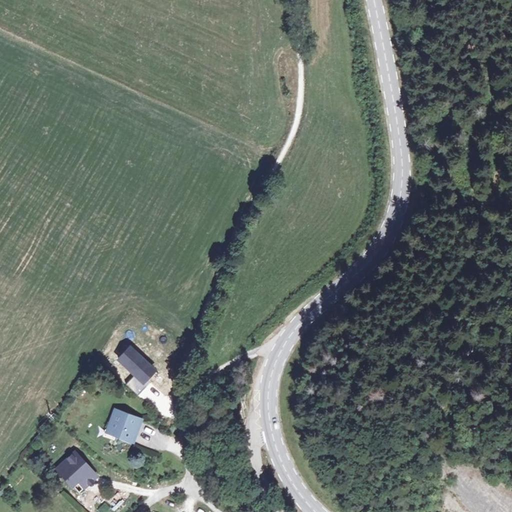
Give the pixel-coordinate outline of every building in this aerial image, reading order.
[(130,345),(117,360),(134,376),(142,383),(156,369),(130,345)] [(142,383),(134,376),(126,384),(138,395),(146,387),(142,383)] [(139,421),(115,411),(107,427),(119,432),(118,437),(130,442),(139,421)] [(119,432),(107,427),(106,432),(118,437),(119,432)] [(67,469),(59,476),(71,489),(77,484),(83,490),(95,479),(89,473),(77,459),(74,456),(64,465),(67,469)]
